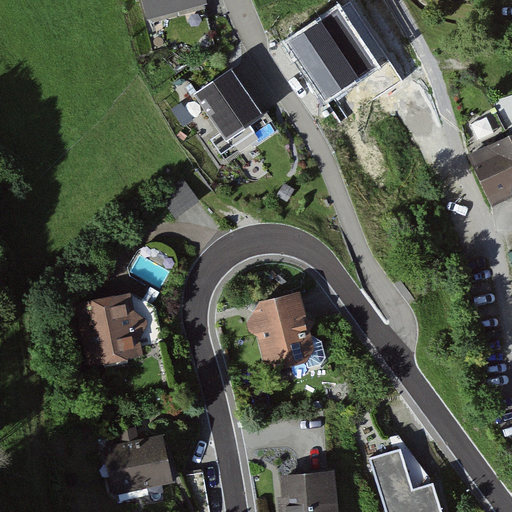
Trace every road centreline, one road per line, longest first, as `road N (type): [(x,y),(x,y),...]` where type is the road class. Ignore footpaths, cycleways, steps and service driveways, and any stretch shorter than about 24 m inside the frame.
road 1 (residential): [(392,352),(320,256),(256,237),(218,257),(200,289),(198,331),(238,511)]
road 2 (residential): [(230,0),(242,35),(329,168),(367,261),(403,317),(392,352)]
road 3 (residential): [(396,0),(498,261),(511,320)]
road 4 (residential): [(511,509),(392,352)]
